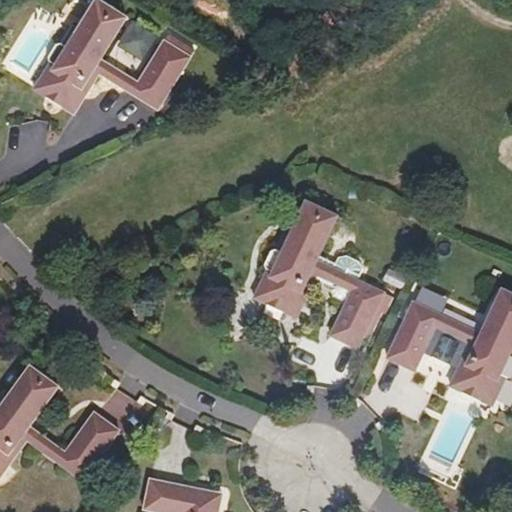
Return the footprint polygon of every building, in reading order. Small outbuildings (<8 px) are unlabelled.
[(116,11),(98,0),(97,0),(79,30),(74,27),(63,44),(62,44),(58,45),(50,58),(51,62),(52,62),(37,85),(48,92),(46,96),(63,107),(66,103),(77,110),(100,74),(95,70),(101,60),(124,24),(112,16),(116,11)] [(127,18),(116,11),(112,16),(124,24),(127,18)] [(165,41),(139,84),(132,94),(159,110),(191,58),(165,41)] [(95,70),(100,74),(132,94),(139,84),(101,60),(95,70)] [(48,92),(37,85),(35,89),(46,96),(48,92)] [(74,114),(77,110),(66,103),(63,107),(74,114)] [(326,211),(307,202),(292,234),(286,231),(277,250),(276,250),(272,252),(266,265),(268,269),(257,294),(269,299),(267,304),(286,313),(288,308),(299,314),(318,275),(312,272),(317,261),(336,223),(323,217),(326,211)] [(338,217),(326,211),(323,217),(336,223),(338,217)] [(352,291),(357,280),(361,273),(357,266),(344,260),(337,262),(333,269),(317,261),(312,272),(318,275),(352,291)] [(357,280),(352,291),(331,336),(359,349),(385,293),(357,280)] [(511,301),(511,294),(503,290),(500,296),(511,301)] [(269,299),(257,294),(255,298),(267,304),(269,299)] [(511,301),(500,296),(482,335),(476,346),(471,343),(453,382),(465,388),(462,392),(481,401),(483,397),(495,402),(507,378),(508,378),(511,377),(511,376),(511,301)] [(415,372),(437,327),(442,316),(414,303),(387,359),(415,372)] [(297,318),(299,314),(288,308),(286,313),(297,318)] [(437,327),(471,343),(476,346),(482,335),(442,316),(437,327)] [(48,379),(31,367),(10,396),(5,392),(0,399),(0,473),(3,476),(28,441),(23,437),(30,428),(55,393),(44,385),(48,379)] [(59,388),(48,379),(44,385),(55,393),(59,388)] [(465,388),(453,382),(451,387),(462,392),(465,388)] [(493,407),(495,402),(483,397),(481,401),(493,407)] [(95,413),(66,453),(59,463),(84,481),(120,431),(95,413)] [(23,437),(28,441),(59,463),(66,453),(30,428),(23,437)] [(213,511),(216,499),(203,496),(204,491),(151,480),(145,510),(153,511),(213,511)] [(219,511),(223,494),(204,491),(203,496),(216,499),(213,511),(219,511)]
